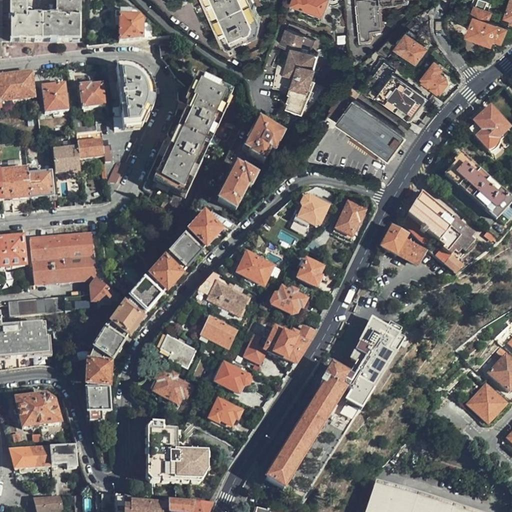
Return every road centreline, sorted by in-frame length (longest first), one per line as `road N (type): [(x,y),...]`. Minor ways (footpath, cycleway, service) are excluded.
road 1 (residential): [(388,203),(318,182),(279,197),(142,345),(123,396),(118,477),(92,473),(82,425),(58,377),(0,380)]
road 2 (residential): [(0,221),(108,209),(127,195),(165,110),(165,84),(155,66),(136,57),(0,66)]
road 3 (tertiary): [(219,511),(318,347),(388,203)]
road 4 (tertiary): [(388,203),(442,121),(479,85)]
road 5 (residential): [(151,0),(248,75)]
